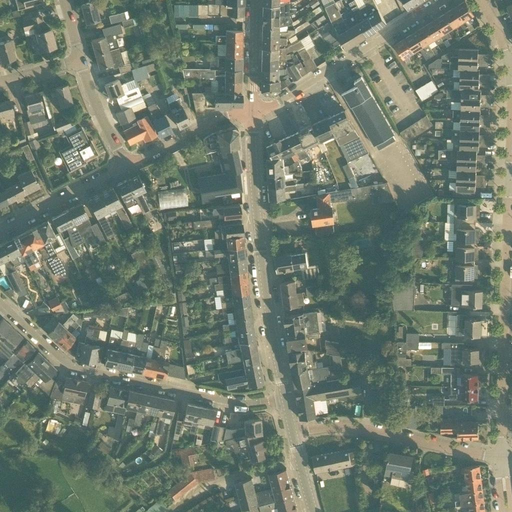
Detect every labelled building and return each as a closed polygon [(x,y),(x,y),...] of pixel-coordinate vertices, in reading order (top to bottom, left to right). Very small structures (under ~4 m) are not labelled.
[(15,0),(18,10),(26,8),(25,6),(43,1),(43,0),(15,0)] [(94,1),(86,3),(81,4),(87,23),(99,20),(96,8),(106,5),(104,0),(98,0),(94,1)] [(314,0),(309,4),(313,8),(319,4),(316,0),(314,0)] [(344,20),(335,3),(334,0),(321,0),(325,7),(334,27),(339,24),(343,32),(338,35),(346,49),(357,43),(348,29),(344,20)] [(359,22),(353,12),(349,14),(347,10),(346,11),(340,0),(335,3),(344,20),(348,29),(357,43),(367,36),(359,23),(359,22)] [(387,24),(379,10),(373,0),(352,0),(348,2),(353,12),(359,22),(359,23),(367,36),(387,24)] [(402,0),(408,10),(422,2),(420,0),(402,0)] [(468,19),(474,15),(469,7),(465,1),(455,8),(463,20),(467,27),(471,24),(468,19)] [(264,16),(290,16),(296,12),(296,9),(290,9),(290,2),(280,5),(264,5),(264,16)] [(189,4),(189,15),(199,15),(199,4),(189,4)] [(244,5),(215,4),(207,4),(207,16),(217,16),(243,17),(244,5)] [(463,20),(455,8),(445,14),(453,27),(459,24),(463,30),(467,27),(463,20)] [(126,20),(124,12),(109,16),(111,24),(126,20)] [(448,31),(453,27),(445,14),(435,20),(447,39),(451,36),(448,31)] [(324,15),(316,20),(319,25),(326,20),(324,15)] [(36,34),(40,51),(56,47),(51,30),(45,31),(40,16),(32,19),(22,22),(24,31),(34,28),(36,34)] [(293,22),(290,17),(290,16),(264,16),(264,27),(280,26),(288,25),(293,22),(294,25),(300,22),(298,19),(293,22)] [(124,30),(123,28),(134,25),(132,18),(122,21),(110,24),(112,33),(124,30)] [(437,45),(447,39),(435,20),(425,26),(437,45)] [(264,37),(287,38),(290,38),(310,24),(308,21),(294,30),(288,30),(287,31),(280,31),(280,26),(264,27),(264,37)] [(431,49),(437,45),(425,26),(415,32),(422,44),(427,51),(431,57),(435,55),(431,49)] [(331,29),(322,35),(329,46),(332,44),(336,50),(337,49),(341,46),(337,40),(331,29)] [(215,40),(242,41),(243,31),(226,30),(226,36),(216,36),(215,40)] [(431,57),(427,51),(422,44),(415,32),(405,39),(414,53),(420,49),(423,54),(427,60),(431,57)] [(95,54),(116,48),(112,33),(106,34),(107,36),(91,41),(95,54)] [(306,46),(313,43),(309,34),(302,38),(306,46)] [(287,47),(287,38),(264,37),(263,48),(279,48),(287,47)] [(408,56),(414,53),(405,39),(395,45),(407,64),(411,62),(408,56)] [(0,43),(0,54),(1,57),(2,61),(15,58),(12,47),(14,46),(12,40),(0,43)] [(242,57),(242,41),(215,40),(215,44),(217,44),(217,56),(225,56),(225,57),(242,57)] [(304,47),(305,46),(301,40),(299,41),(289,47),(287,47),(279,48),(263,48),(263,59),(287,60),(291,58),(290,54),(287,55),(287,53),(293,51),(294,53),(297,51),(298,53),(299,53),(299,52),(305,48),(304,47)] [(130,63),(123,65),(121,56),(118,48),(116,48),(95,54),(99,68),(112,64),(113,68),(118,67),(120,73),(131,69),(132,70),(130,63)] [(317,67),(305,48),(299,52),(299,53),(304,61),(303,62),(306,66),(304,67),(308,73),(309,72),(317,67)] [(478,59),(478,54),(478,50),(459,49),(459,57),(459,59),(478,59)] [(454,57),(451,57),(451,52),(442,56),(442,58),(442,59),(450,59),(450,61),(452,61),(454,61),(454,57)] [(174,65),(180,59),(175,53),(169,59),(174,65)] [(210,63),(209,69),(215,69),(225,69),(242,70),(242,57),(225,57),(225,63),(218,63),(210,63)] [(459,59),(459,57),(454,57),(454,61),(452,61),(452,70),(454,70),(480,70),(478,70),(478,59),(459,59)] [(438,59),(436,60),(429,65),(429,68),(436,68),(442,68),(442,59),(442,58),(438,59)] [(287,62),(287,60),(263,59),(263,69),(287,69),(286,67),(294,64),(293,62),(287,62)] [(304,67),(301,62),(295,66),(302,77),(308,73),(304,67)] [(132,70),(131,69),(136,81),(148,78),(148,77),(149,76),(147,72),(155,70),(153,63),(132,70)] [(302,77),(295,66),(294,64),(286,67),(287,69),(290,73),(294,81),(302,77)] [(215,75),(215,69),(209,69),(195,69),(182,69),(184,81),(210,81),(218,81),(241,82),(242,70),(225,69),(225,76),(215,75)] [(263,69),(263,80),(280,80),(279,75),(285,74),(290,73),(287,69),(263,69)] [(479,81),(480,70),(454,70),(454,77),(456,77),(460,77),(460,80),(479,81)] [(344,92),(353,109),(374,146),(376,145),(379,150),(395,140),(393,136),(395,135),(362,77),(354,81),(357,85),(344,92)] [(460,80),(460,77),(456,77),(456,82),(460,82),(460,90),(481,90),(479,90),(479,81),(460,80)] [(273,95),(288,85),(287,82),(289,81),(287,79),(280,83),(280,80),(263,80),(262,91),(273,95)] [(125,83),(120,85),(118,80),(105,85),(110,98),(123,93),(128,91),(125,83)] [(433,94),(438,91),(432,80),(426,84),(433,94)] [(241,82),(218,81),(210,81),(210,93),(215,93),(218,93),(241,93),(241,82)] [(428,97),(433,94),(426,84),(421,87),(428,97)] [(67,85),(55,88),(49,90),(51,97),(57,95),(60,107),(72,103),(67,85)] [(422,101),(428,97),(421,87),(416,90),(422,101)] [(481,100),(481,94),(481,90),(460,90),(453,90),(453,102),(457,102),(457,97),(461,98),(461,100),(481,100)] [(28,117),(38,114),(38,116),(44,114),(42,106),(39,93),(25,96),(28,109),(26,110),(28,117)] [(241,103),(241,93),(218,93),(215,93),(210,93),(203,93),(196,93),(192,93),(196,115),(204,115),(204,108),(215,108),(215,107),(231,107),(231,105),(239,105),(240,103),(241,103)] [(161,117),(154,103),(151,96),(145,100),(148,106),(147,107),(154,120),(153,121),(161,137),(172,131),(164,115),(161,117)] [(148,111),(144,102),(142,102),(140,97),(132,100),(135,107),(132,109),(131,107),(116,113),(121,125),(135,118),(148,111)] [(461,100),(461,98),(457,97),(457,102),(461,102),(461,110),(480,111),(481,100),(461,100)] [(168,104),(171,112),(179,128),(190,122),(179,98),(168,104)] [(0,103),(0,115),(3,115),(5,120),(14,117),(13,112),(10,101),(0,103)] [(369,152),(352,122),(345,110),(328,118),(335,134),(348,162),(354,159),(360,170),(374,163),(369,152)] [(480,111),(461,110),(453,110),(453,117),(452,117),(452,122),(454,122),(456,122),(456,118),(461,118),(461,120),(480,121),(480,111)] [(491,114),(481,114),(481,124),(490,125),(491,114)] [(421,119),(428,129),(433,125),(426,115),(421,119)] [(146,116),(137,121),(139,124),(123,131),(130,145),(143,138),(145,141),(156,136),(146,116)] [(335,134),(328,118),(312,125),(317,134),(320,141),(335,134)] [(460,122),(460,130),(479,131),(480,121),(461,120),(461,118),(456,118),(456,122),(460,122)] [(57,131),(61,130),(71,126),(68,119),(54,125),(57,131)] [(422,132),(428,129),(421,119),(416,122),(422,132)] [(28,140),(34,139),(29,121),(23,123),(28,140)] [(417,136),(422,132),(416,122),(411,126),(417,136)] [(317,142),(320,141),(317,134),(312,125),(309,127),(298,132),(308,153),(309,153),(312,159),(317,157),(318,159),(324,156),(323,152),(324,151),(321,144),(320,144),(320,143),(318,144),(317,142)] [(412,139),(417,136),(411,126),(405,129),(412,139)] [(220,151),(236,147),(239,147),(238,129),(234,127),(216,132),(219,149),(220,151)] [(73,146),(60,153),(70,172),(86,163),(85,162),(98,155),(90,141),(89,142),(81,128),(67,135),(73,146)] [(407,143),(412,139),(405,129),(400,132),(407,143)] [(460,130),(460,138),(460,140),(479,141),(479,135),(479,131),(460,130)] [(206,152),(219,149),(216,132),(203,139),(206,152)] [(310,159),(308,153),(298,132),(288,137),(295,153),(297,152),(305,170),(303,164),(307,161),(307,160),(310,159)] [(305,172),(305,170),(297,152),(295,153),(288,137),(276,142),(283,158),(292,154),(296,163),(290,165),(291,170),(298,169),(299,173),(305,172)] [(450,150),(454,150),(477,151),(479,151),(479,141),(460,140),(460,138),(456,138),(455,142),(454,142),(451,142),(452,140),(447,140),(446,150),(450,150)] [(275,161),(283,158),(276,142),(267,146),(272,158),(267,158),(268,164),(276,164),(275,161)] [(27,145),(22,147),(28,162),(34,159),(27,145)] [(224,173),(240,171),(239,166),(240,166),(237,152),(238,152),(237,149),(236,148),(236,147),(220,151),(224,173)] [(450,150),(450,158),(449,158),(449,162),(451,162),(453,162),(453,158),(457,158),(457,160),(476,161),(477,151),(454,150),(450,150)] [(285,174),(283,158),(275,161),(276,164),(268,164),(269,187),(296,184),(296,178),(285,180),(285,174)] [(457,160),(457,158),(453,158),(453,162),(451,162),(450,170),(457,170),(457,171),(476,172),(476,161),(457,160)] [(343,165),(353,188),(358,185),(348,163),(343,165)] [(34,176),(32,171),(30,168),(17,175),(20,182),(26,193),(39,186),(34,176)] [(213,194),(242,190),(240,177),(240,176),(240,173),(239,173),(239,171),(240,171),(224,173),(224,174),(198,177),(202,202),(214,200),(213,194)] [(476,181),(476,172),(457,171),(457,178),(456,180),(476,181)] [(143,213),(149,210),(150,210),(141,192),(146,190),(138,174),(127,180),(137,201),(143,213)] [(456,180),(457,178),(452,178),(452,182),(456,183),(456,190),(453,190),(453,196),(474,197),(475,191),(476,181),(456,180)] [(133,203),(137,201),(127,180),(116,185),(124,200),(127,208),(134,205),(133,203)] [(22,195),(26,193),(20,182),(4,191),(10,201),(16,198),(17,201),(23,198),(22,195)] [(331,202),(355,199),(372,197),(373,204),(395,201),(387,182),(340,190),(316,195),(318,208),(313,208),(315,223),(317,234),(334,232),(332,220),(333,220),(331,202)] [(0,183),(0,206),(10,201),(4,191),(0,184),(0,183)] [(286,199),(285,191),(304,189),(303,184),(296,185),(296,184),(269,187),(270,200),(286,199)] [(111,215),(117,212),(125,229),(132,225),(112,187),(100,193),(111,215)] [(159,208),(187,207),(187,190),(159,191),(159,208)] [(105,218),(111,215),(100,193),(87,200),(107,238),(114,235),(105,218)] [(68,210),(82,236),(93,231),(101,246),(107,243),(96,224),(91,227),(90,225),(91,224),(87,217),(88,217),(81,203),(68,210)] [(223,218),(240,216),(240,215),(241,212),(240,209),(239,204),(206,208),(207,214),(217,213),(218,219),(223,218)] [(478,205),(466,205),(458,204),(458,212),(454,212),(454,222),(476,223),(476,213),(478,213),(478,205)] [(82,236),(68,210),(51,218),(58,232),(61,231),(66,227),(68,232),(70,237),(63,240),(67,248),(72,259),(78,256),(73,247),(84,242),(82,236)] [(176,219),(175,212),(167,213),(168,220),(176,219)] [(188,227),(193,227),(194,229),(215,226),(215,219),(193,221),(188,222),(188,227)] [(60,260),(56,254),(67,248),(63,240),(59,232),(54,235),(47,221),(35,227),(50,255),(61,275),(63,276),(66,274),(66,271),(64,267),(64,265),(62,260),(60,260)] [(475,234),(476,223),(454,222),(445,222),(445,240),(453,240),(457,240),(457,241),(475,241),(475,242),(477,242),(477,234),(475,234)] [(219,238),(242,235),(242,234),(243,234),(242,229),(242,228),(241,223),(218,225),(219,231),(214,231),(215,238),(219,238)] [(50,255),(35,227),(25,232),(33,249),(38,246),(44,258),(46,257),(56,276),(59,274),(61,275),(50,255)] [(28,267),(28,266),(39,261),(33,249),(25,232),(18,236),(13,238),(24,259),(28,267)] [(205,250),(243,246),(243,242),(245,242),(245,237),(243,237),(242,235),(219,238),(219,242),(212,243),(205,244),(205,250)] [(14,265),(24,259),(13,238),(3,244),(14,265)] [(423,240),(413,240),(412,257),(423,258),(423,240)] [(457,241),(457,240),(453,240),(453,246),(453,251),(456,251),(456,258),(456,259),(474,259),(474,260),(476,260),(477,252),(475,252),(475,242),(475,241),(457,241)] [(13,265),(14,265),(3,244),(0,244),(0,262),(4,261),(10,273),(7,274),(16,291),(24,287),(13,265)] [(219,260),(221,260),(245,257),(245,256),(246,256),(246,251),(244,251),(243,246),(205,250),(206,256),(214,256),(219,255),(219,260)] [(148,277),(146,274),(152,271),(141,249),(131,254),(144,281),(148,279),(147,277),(148,277)] [(318,266),(308,267),(306,252),(292,255),(291,254),(275,256),(278,272),(301,268),(303,280),(320,277),(318,266)] [(180,253),(173,254),(174,262),(181,260),(180,253)] [(157,269),(162,266),(156,255),(151,258),(157,269)] [(229,272),(246,270),(245,264),(246,263),(246,260),(245,259),(245,257),(221,260),(221,265),(216,266),(216,273),(229,271),(229,272)] [(456,259),(456,258),(453,258),(452,269),(456,269),(455,284),(452,284),(452,286),(472,286),(472,285),(471,285),(471,277),(476,278),(476,270),(474,270),(474,260),(474,259),(456,259)] [(219,283),(247,281),(247,277),(248,275),(247,272),(246,271),(246,270),(229,272),(229,275),(218,277),(209,278),(209,279),(209,285),(211,285),(219,283)] [(283,295),(297,293),(295,280),(281,282),(283,295)] [(221,296),(232,294),(249,292),(248,291),(249,288),(248,286),(247,281),(219,283),(211,285),(214,285),(214,291),(216,291),(217,297),(221,296)] [(392,284),(393,296),(394,309),(414,310),(415,284),(392,284)] [(472,290),(472,286),(452,286),(452,291),(459,291),(459,306),(482,307),(482,291),(472,290)] [(222,308),(250,304),(250,299),(250,296),(249,293),(249,292),(232,294),(233,301),(221,302),(222,308)] [(297,293),(283,295),(284,308),(298,306),(304,305),(303,292),(297,293)] [(64,311),(60,303),(57,297),(50,300),(56,312),(64,311)] [(89,297),(80,302),(81,304),(83,309),(93,305),(89,297)] [(250,304),(222,308),(222,314),(227,313),(227,319),(230,319),(230,318),(252,316),(252,314),(252,311),(251,309),(250,304)] [(130,307),(122,308),(120,315),(127,317),(127,315),(130,307)] [(156,317),(166,317),(166,307),(157,307),(156,317)] [(317,312),(285,316),(288,336),(319,331),(318,326),(318,323),(317,312)] [(74,321),(77,318),(73,314),(62,325),(58,321),(57,322),(52,317),(44,326),(49,331),(46,333),(55,341),(74,321)] [(456,336),(465,336),(480,336),(481,319),(466,319),(467,315),(457,315),(456,336)] [(80,327),(82,318),(80,316),(78,318),(77,318),(74,321),(55,341),(64,350),(75,337),(71,333),(78,325),(80,327)] [(228,331),(253,328),(253,323),(253,320),(252,317),(252,316),(230,318),(230,319),(231,324),(222,326),(223,332),(228,331)] [(0,340),(12,327),(3,318),(0,321),(0,340)] [(22,337),(16,331),(12,327),(0,340),(0,350),(8,359),(25,342),(21,338),(22,337)] [(87,361),(94,329),(88,328),(84,344),(79,342),(75,358),(87,361)] [(239,342),(255,339),(254,335),(255,332),(253,329),(253,328),(228,331),(229,337),(224,338),(225,345),(239,342)] [(98,339),(100,330),(94,329),(87,361),(99,363),(102,347),(103,340),(98,339)] [(133,354),(136,342),(126,340),(128,332),(124,331),(123,331),(122,339),(116,367),(130,370),(134,354),(133,354)] [(307,349),(306,337),(308,337),(308,339),(320,338),(319,331),(288,336),(287,336),(289,352),(307,349)] [(139,355),(142,344),(144,335),(138,334),(136,342),(133,354),(134,354),(130,370),(141,373),(145,357),(139,355)] [(122,339),(110,336),(107,348),(104,365),(116,367),(122,339)] [(145,357),(141,373),(153,375),(161,340),(155,339),(153,346),(148,345),(145,357)] [(226,356),(257,350),(256,346),(258,345),(257,342),(255,341),(255,339),(239,342),(240,347),(225,350),(226,356)] [(25,342),(8,359),(2,366),(6,370),(9,367),(9,368),(19,357),(23,361),(35,349),(26,340),(25,342)] [(167,341),(161,340),(153,375),(165,378),(166,375),(165,375),(168,364),(168,362),(162,361),(167,341)] [(340,352),(339,343),(325,340),(325,349),(340,352)] [(407,350),(407,341),(397,341),(397,353),(399,353),(399,359),(405,359),(405,353),(407,353),(407,350)] [(419,350),(419,342),(407,341),(407,350),(419,350)] [(313,351),(307,349),(289,352),(291,366),(292,371),(318,368),(317,361),(314,361),(313,351)] [(479,349),(451,349),(451,355),(453,355),(453,364),(451,364),(451,365),(464,365),(464,362),(478,362),(479,349)] [(243,364),(259,361),(257,350),(226,356),(227,362),(242,359),(243,364)] [(25,382),(47,360),(38,352),(26,363),(10,381),(19,389),(22,386),(25,382)] [(186,361),(195,360),(194,353),(185,354),(186,361)] [(341,356),(329,354),(330,366),(341,365),(342,365),(341,356)] [(55,382),(49,376),(55,369),(47,360),(25,382),(30,387),(34,382),(38,386),(38,385),(49,396),(50,397),(55,382)] [(259,361),(243,364),(244,369),(229,372),(228,371),(218,373),(219,380),(225,379),(246,374),(261,371),(260,367),(262,366),(262,363),(259,362),(259,361)] [(174,365),(168,364),(165,375),(166,375),(171,376),(174,365)] [(296,388),(327,382),(326,376),(329,376),(329,374),(332,374),(332,375),(343,373),(341,365),(330,366),(318,368),(292,371),(296,388)] [(451,386),(461,387),(478,387),(478,375),(459,374),(460,368),(442,367),(441,374),(451,374),(451,386)] [(262,376),(261,371),(246,374),(225,379),(227,388),(236,386),(235,384),(246,381),(247,386),(264,383),(263,381),(265,380),(264,377),(262,376)] [(55,382),(50,397),(51,398),(73,402),(75,396),(84,398),(87,382),(66,377),(64,384),(55,382)] [(321,410),(320,400),(361,393),(359,377),(327,382),(296,388),(300,420),(316,418),(315,415),(322,414),(321,410)] [(105,410),(124,414),(126,407),(129,391),(110,387),(106,403),(105,410)] [(401,387),(401,399),(410,399),(409,387),(401,387)] [(478,400),(478,387),(461,387),(461,394),(455,394),(450,394),(449,399),(478,400)] [(137,410),(140,393),(129,391),(126,407),(137,410)] [(96,408),(99,395),(99,394),(90,393),(87,406),(96,408)] [(148,412),(152,396),(140,393),(137,410),(134,419),(134,425),(139,426),(143,411),(148,412)] [(159,415),(162,398),(152,396),(148,412),(159,415)] [(429,406),(433,406),(445,406),(445,396),(429,396),(429,406)] [(171,417),(174,401),(162,398),(159,415),(157,423),(154,434),(161,435),(165,416),(171,417)] [(197,424),(201,406),(187,404),(184,422),(177,420),(174,434),(179,435),(180,436),(182,423),(191,425),(189,433),(194,434),(197,424)] [(211,425),(215,410),(201,406),(197,424),(203,426),(204,423),(211,425)] [(415,408),(403,409),(404,426),(416,428),(415,408)] [(242,436),(258,435),(261,435),(260,419),(244,421),(245,429),(231,430),(226,429),(226,428),(219,427),(219,429),(218,429),(216,442),(223,441),(242,436)] [(478,422),(458,422),(458,419),(441,419),(441,433),(458,432),(458,439),(479,438),(478,422)] [(154,434),(157,423),(150,422),(148,433),(154,434)] [(109,426),(107,436),(109,437),(119,441),(122,424),(116,423),(115,427),(109,426)] [(216,442),(218,429),(213,428),(210,443),(216,442)] [(239,442),(242,451),(247,450),(250,460),(264,457),(262,450),(265,449),(263,441),(260,441),(258,435),(242,436),(223,441),(225,440),(226,446),(232,444),(239,442)] [(97,448),(107,455),(110,450),(101,442),(97,448)] [(103,460),(107,455),(97,448),(93,452),(103,460)] [(192,457),(196,456),(193,448),(179,451),(184,468),(194,465),(192,457)] [(357,448),(354,448),(312,457),(315,473),(356,464),(357,448)] [(100,464),(103,460),(93,452),(90,456),(100,464)] [(413,456),(389,452),(386,468),(394,469),(390,485),(406,488),(413,456)] [(466,480),(481,478),(479,466),(462,468),(462,473),(465,473),(466,480)] [(175,500),(196,483),(213,479),(211,468),(191,473),(169,492),(175,500)] [(243,510),(248,509),(294,496),(287,470),(270,474),(274,489),(263,492),(263,493),(255,495),(251,479),(236,483),(243,510)] [(468,492),(482,490),(481,478),(466,480),(463,480),(464,485),(467,485),(468,492)] [(469,504),(484,502),(482,490),(468,492),(460,493),(461,500),(455,501),(456,506),(469,505),(469,504)] [(248,509),(248,511),(251,511),(260,510),(260,511),(272,511),(272,509),(278,507),(279,511),(298,511),(294,496),(248,509)] [(155,503),(162,511),(166,508),(159,500),(155,503)] [(469,504),(469,505),(470,511),(467,511),(485,511),(484,502),(469,504)] [(155,511),(161,511),(162,511),(155,503),(151,507),(155,511)]
